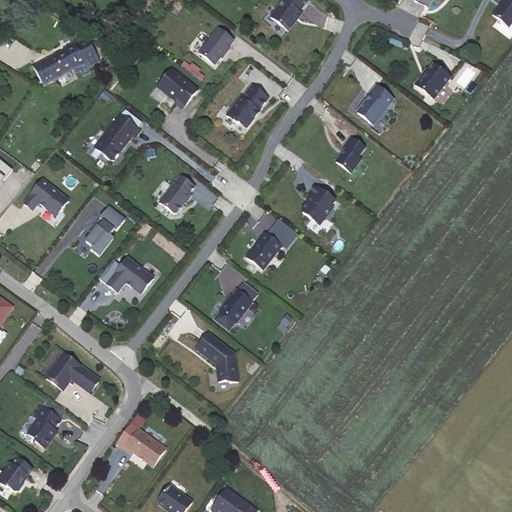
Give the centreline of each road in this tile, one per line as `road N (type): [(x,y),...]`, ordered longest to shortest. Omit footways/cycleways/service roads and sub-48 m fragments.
road 1 (track): [(317,511),(132,380)]
road 2 (residential): [(356,7),(334,60),(285,120),(246,194)]
road 3 (residential): [(246,194),(115,363)]
road 4 (residential): [(115,363),(132,380),(132,393),(67,494)]
road 5 (residential): [(0,276),(115,363)]
